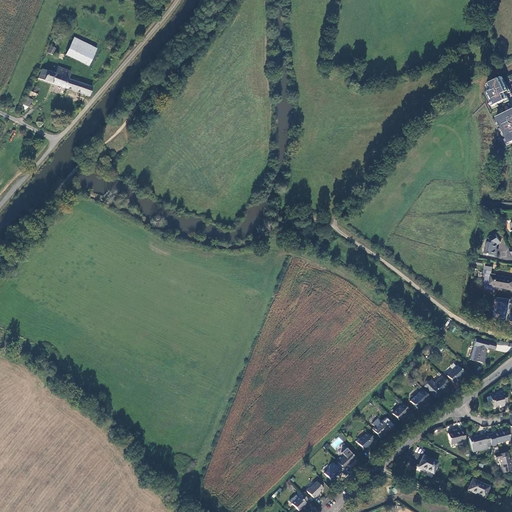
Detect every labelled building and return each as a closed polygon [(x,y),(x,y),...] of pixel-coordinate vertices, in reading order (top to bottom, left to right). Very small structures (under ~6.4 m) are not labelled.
[(65,54),(87,65),(95,49),(74,38),(65,54)] [(89,97),(92,88),(68,79),(71,71),(57,67),(56,70),(43,65),(41,70),(40,70),(37,78),(89,97)] [(510,91),(503,77),(488,84),(490,87),(488,88),(490,92),(487,93),(494,106),(509,99),(506,93),(510,91)] [(35,92),(24,89),(22,95),(33,98),(35,92)] [(511,109),(497,117),(510,143),(511,142),(511,109)] [(500,240),(496,233),(489,236),(488,240),(487,240),(485,251),(490,252),(489,254),(496,256),(497,251),(496,250),(497,242),(500,240)] [(493,268),(486,267),(485,274),(487,274),(486,276),(491,277),(492,275),(493,268)] [(511,289),(511,278),(492,275),(491,277),(486,276),(485,285),(485,287),(485,289),(486,289),(490,290),(490,289),(496,290),(496,287),(511,289)] [(495,300),(493,317),(506,319),(508,301),(495,300)] [(487,348),(488,343),(475,339),(469,361),(482,364),(487,348)] [(511,347),(511,343),(498,340),(496,350),(509,353),(510,347),(511,347)] [(463,373),(456,366),(446,376),(453,383),(456,380),(457,381),(460,377),(459,376),(463,373)] [(444,386),(448,382),(441,375),(438,379),(439,381),(434,386),(429,381),(424,386),(435,398),(440,392),(445,387),(444,386)] [(427,401),(430,398),(420,388),(417,391),(418,392),(415,395),(413,395),(408,400),(417,408),(420,405),(422,403),(423,404),(427,401)] [(503,403),(507,403),(504,391),(490,395),(493,406),(499,405),(500,407),(504,406),(503,403)] [(406,413),(409,410),(399,400),(396,403),(398,405),(391,413),(398,420),(402,416),(403,417),(407,414),(406,413)] [(371,429),(379,437),(382,434),(381,434),(388,427),(382,421),(375,427),(374,426),(371,429)] [(492,433),(488,434),(492,447),(496,446),(495,443),(510,440),(508,434),(509,434),(507,428),(504,429),(504,430),(492,433)] [(459,431),(458,429),(454,429),(455,431),(447,433),(450,444),(461,441),(462,445),(466,443),(462,430),(459,431)] [(357,442),(365,451),(368,448),(368,447),(374,441),(367,433),(362,438),(360,439),(357,442)] [(492,447),(488,434),(484,435),(484,434),(469,437),(473,453),(487,450),(487,448),(492,447)] [(337,462),(344,469),(355,458),(346,448),(341,453),(344,456),(337,462)] [(511,470),(507,452),(494,455),(495,459),(498,458),(502,472),(511,470)] [(438,462),(423,455),(418,467),(433,473),(438,462)] [(328,469),(323,473),(331,481),(338,474),(338,475),(341,472),(332,463),(329,466),(328,469)] [(488,487),(472,479),(467,490),(483,497),(488,487)] [(315,495),(322,488),(316,482),(309,488),(308,488),(306,490),(313,498),(316,495),(315,495)] [(305,503),(308,500),(300,492),(297,494),(298,496),(292,503),(298,510),(303,506),(304,508),(307,505),(305,503)]
